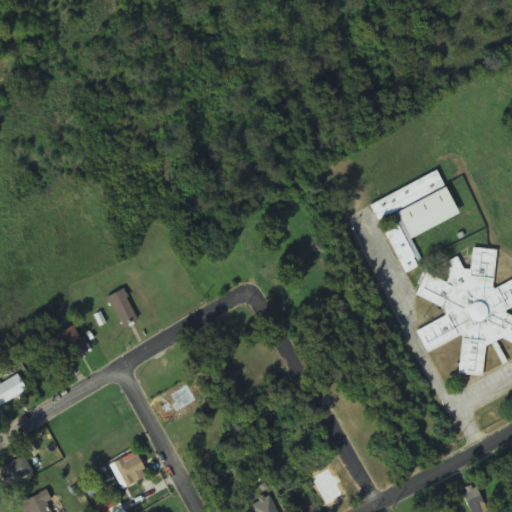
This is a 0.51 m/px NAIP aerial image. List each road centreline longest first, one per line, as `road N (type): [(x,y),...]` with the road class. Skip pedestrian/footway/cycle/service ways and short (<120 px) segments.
road 1 (residential): [(0,439),(249,290)]
road 2 (residential): [(382,507),(249,290)]
road 3 (residential): [(191,511),(117,370)]
road 4 (residential): [(372,511),(511,435)]
